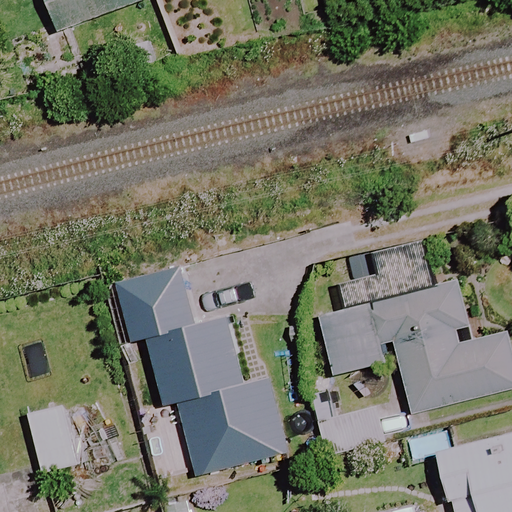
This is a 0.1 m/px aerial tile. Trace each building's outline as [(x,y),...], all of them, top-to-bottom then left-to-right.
[(137,5),(134,0),(48,0),(61,33),(137,5)] [(200,331),(184,271),(121,288),(136,345),(149,341),(167,409),(179,406),(199,480),(290,456),(270,380),(250,385),(233,322),(200,331)] [(475,343),(458,281),(378,303),(373,287),(342,295),(346,311),(319,319),(335,379),(400,362),(415,417),(511,390),(511,357),(506,334),(475,343)] [(111,320),(79,331),(90,365),(122,355),(111,320)] [(405,441),(396,402),(322,419),(331,458),(405,441)] [(80,467),(66,409),(31,417),(45,475),(80,467)] [(511,511),(511,434),(440,453),(455,511),(511,511)] [(0,511),(73,511),(69,493),(37,501),(30,473),(0,481),(0,511)]
